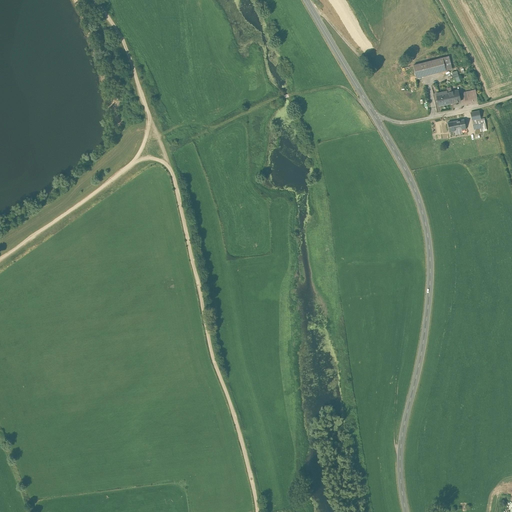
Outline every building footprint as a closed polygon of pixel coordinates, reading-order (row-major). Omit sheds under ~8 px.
[(394,29),(386,32),(392,44),(410,35),(410,34),(408,30),(405,23),(397,27),(395,22),(391,24),(394,29)] [(415,27),(420,35),(425,33),(421,24),(415,27)] [(420,35),(415,27),(408,30),(410,34),(410,35),(412,39),(417,37),(420,35)] [(448,56),(414,65),(417,78),(452,69),(448,56)] [(436,94),(439,106),(460,101),(458,90),(447,93),(447,91),(436,94)] [(475,90),(463,93),(465,101),(477,98),(475,90)] [(479,111),(471,113),(472,120),(480,118),(479,111)] [(448,123),(450,132),(455,131),(462,130),(466,129),(464,119),(448,123)]
